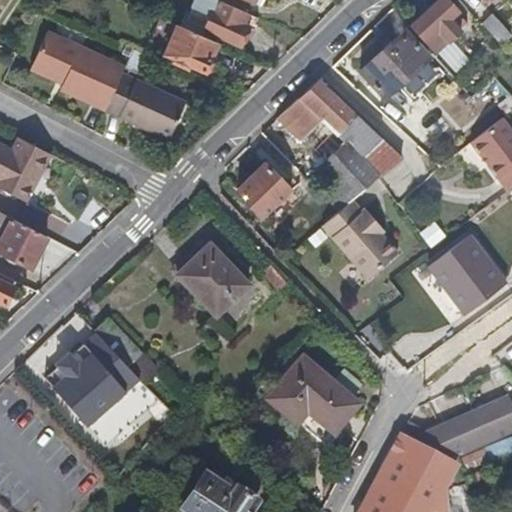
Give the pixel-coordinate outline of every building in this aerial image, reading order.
[(241,24),(247,11),(221,0),(198,0),(195,7),(208,13),(203,26),(239,42),(246,26),(241,24)] [(444,0),(437,0),(409,23),(434,52),(462,28),(452,16),(455,13),(444,0)] [(491,14),(480,24),(500,46),(511,35),(491,14)] [(202,73),(216,44),(176,27),(163,55),(202,73)] [(428,59),(402,29),(370,57),(376,63),(362,75),(382,98),(428,59)] [(119,73),(123,66),(46,30),(28,69),(48,78),(51,73),(61,79),(57,89),(102,111),(119,73)] [(119,73),(102,111),(164,140),(181,103),(119,73)] [(378,134),(319,79),(285,113),(278,119),(314,156),(297,171),(305,180),(312,173),(344,142),(356,155),(378,134)] [(511,133),(500,119),(492,125),(470,142),(510,194),(511,192),(511,133)] [(403,157),(378,134),(356,155),(376,177),(403,157)] [(0,188),(23,200),(47,154),(16,137),(9,151),(0,146),(0,188)] [(376,177),(356,155),(344,142),(312,173),(344,205),(350,199),(376,177)] [(292,191),(284,183),(265,163),(236,190),(263,219),(292,191)] [(320,225),(368,278),(398,252),(380,233),(384,230),(363,208),(360,211),(350,199),(344,205),(320,225)] [(0,256),(27,270),(44,236),(18,223),(0,213),(0,256)] [(447,237),(437,224),(424,233),(434,246),(447,237)] [(509,282),(474,236),(431,267),(467,315),(509,282)] [(177,276),(210,243),(204,237),(171,269),(177,276)] [(248,283),(210,243),(177,276),(214,315),(248,283)] [(0,299),(6,302),(12,288),(8,286),(0,282),(0,299)] [(107,318),(92,331),(94,333),(126,367),(140,352),(107,318)] [(138,380),(126,367),(94,333),(81,345),(89,353),(77,364),(73,360),(59,372),(63,376),(49,388),(83,427),(138,380)] [(41,379),(49,388),(63,376),(59,372),(73,360),(77,364),(89,353),(81,345),(68,356),(66,353),(52,365),(54,368),(41,379)] [(354,404),(302,360),(268,397),(296,421),(307,409),(332,430),(354,404)] [(437,462),(511,430),(511,416),(502,394),(421,430),(407,423),(399,439),(437,462)] [(238,435),(227,424),(192,463),(204,473),(238,435)] [(490,459),(511,451),(511,437),(486,446),(490,459)] [(450,469),(437,462),(399,439),(359,511),(443,511),(440,487),(450,469)] [(250,511),(256,503),(221,480),(219,485),(205,476),(182,510),(185,511),(250,511)] [(447,511),(468,511),(466,506),(459,490),(443,495),(447,511)]
